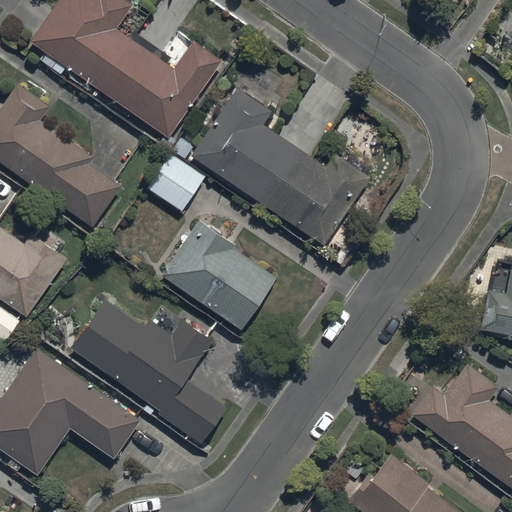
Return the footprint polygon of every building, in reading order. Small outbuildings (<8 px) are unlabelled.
[(57,0),(30,40),(168,135),(220,59),(191,40),(172,69),(113,29),(132,3),(127,0),(57,0)] [(511,21),(503,35),(511,41),(511,21)] [(0,159),(92,226),(122,185),(89,161),(93,156),(41,119),(50,107),(18,84),(0,108),(0,159)] [(236,93),(190,161),(322,251),(368,183),(331,158),(322,171),(260,129),(270,116),(236,93)] [(169,151),(146,184),(182,208),(204,175),(169,151)] [(198,218),(159,273),(239,329),(276,278),(234,248),(236,245),(198,218)] [(0,296),(26,315),(67,260),(31,233),(24,242),(0,224),(0,296)] [(511,263),(498,260),(492,288),(487,287),(478,328),(511,335),(511,263)] [(106,298),(70,346),(199,443),(227,406),(188,377),(215,341),(183,317),(169,335),(147,318),(142,326),(106,298)] [(0,305),(0,335),(6,339),(20,320),(0,305)] [(38,348),(0,402),(0,447),(38,474),(71,427),(113,457),(139,420),(38,348)] [(431,385),(411,413),(511,487),(511,416),(488,399),(497,385),(468,363),(445,395),(431,385)] [(339,495),(361,511),(459,511),(426,486),(429,483),(389,452),(371,476),(360,468),(339,495)]
